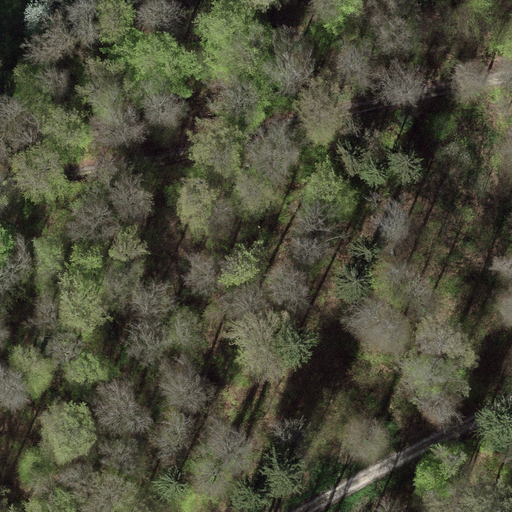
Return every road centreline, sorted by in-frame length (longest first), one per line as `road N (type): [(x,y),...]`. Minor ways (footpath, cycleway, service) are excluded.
road 1 (track): [(0,186),(153,161),(267,127),(511,76)]
road 2 (unclassified): [(300,511),(511,401)]
